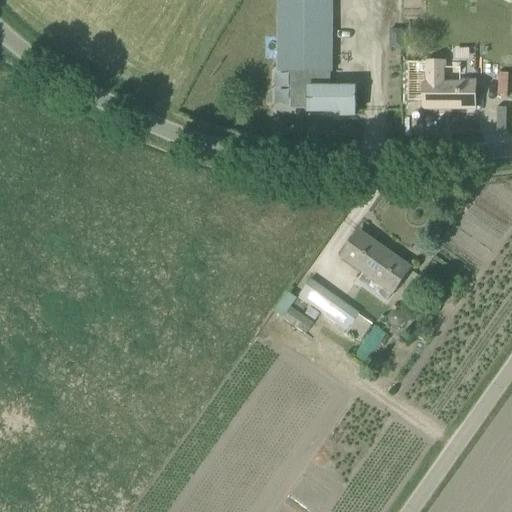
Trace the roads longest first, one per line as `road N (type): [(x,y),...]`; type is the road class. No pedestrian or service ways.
road 1 (unclassified): [(511,143),(348,162),(265,162),(203,145),(63,84),(0,37)]
road 2 (unclassified): [(402,511),(511,354)]
